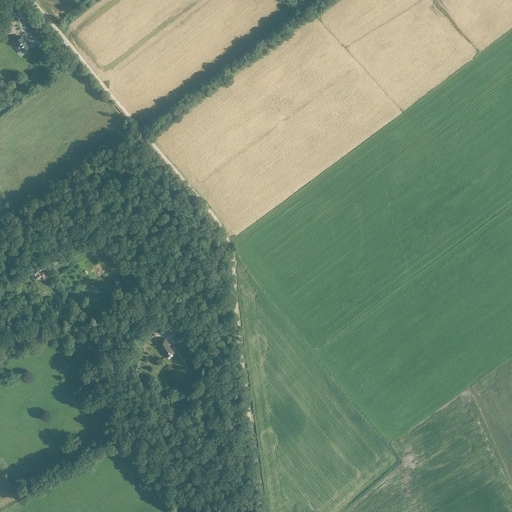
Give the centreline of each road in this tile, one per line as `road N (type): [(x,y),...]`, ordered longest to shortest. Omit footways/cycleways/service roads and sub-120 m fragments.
road 1 (track): [(262,511),(232,254),(221,227),(29,0)]
road 2 (track): [(201,511),(165,473),(135,396),(142,356),(160,336)]
road 3 (track): [(160,336),(118,291),(114,274),(66,301),(47,286)]
